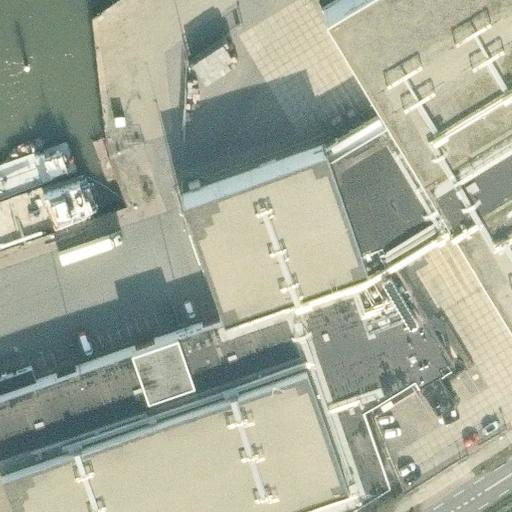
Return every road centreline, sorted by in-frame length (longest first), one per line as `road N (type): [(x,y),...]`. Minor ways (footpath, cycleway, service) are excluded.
road 1 (unknown): [(284,0),(299,40),(292,70),(272,93),(223,130),(162,138)]
road 2 (unclassified): [(173,260),(0,320)]
